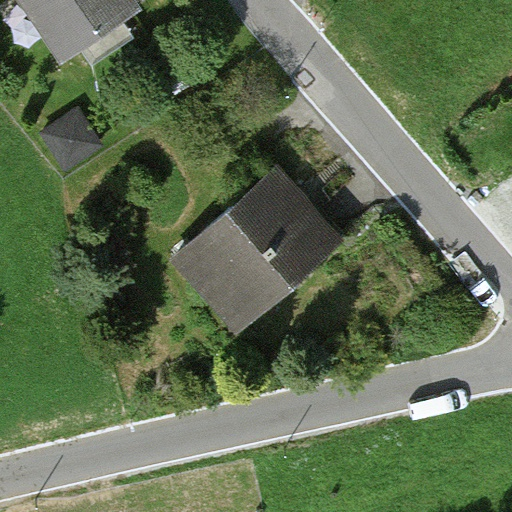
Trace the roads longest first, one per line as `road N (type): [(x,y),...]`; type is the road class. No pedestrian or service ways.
road 1 (residential): [(511,361),(0,487)]
road 2 (residential): [(511,288),(258,0)]
